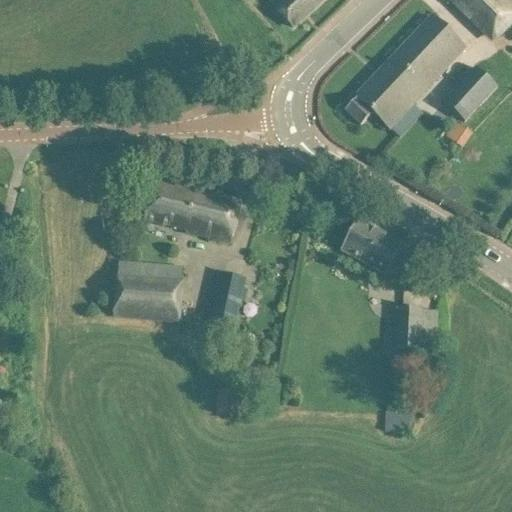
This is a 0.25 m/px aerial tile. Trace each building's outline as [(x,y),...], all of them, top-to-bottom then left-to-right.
[(287,0),(276,10),(293,28),(323,0),(287,0)] [(511,23),(511,4),(507,0),(450,0),(449,1),(493,43),(511,23)] [(373,114),(389,130),(465,50),(432,19),(344,112),(361,127),(373,114)] [(464,124),(497,90),(476,70),(443,104),(464,124)] [(232,244),(241,204),(153,184),(145,221),(187,231),(187,233),(196,236),(195,240),(200,241),(201,237),(232,244)] [(387,278),(404,246),(358,220),(340,252),(387,278)] [(175,325),(180,285),(159,283),(160,274),(139,271),(138,279),(117,277),(112,317),(175,325)] [(217,277),(208,324),(236,329),(245,283),(217,277)] [(420,353),(422,311),(396,310),(394,352),(420,353)] [(217,393),(216,416),(239,416),(240,393),(217,393)]
